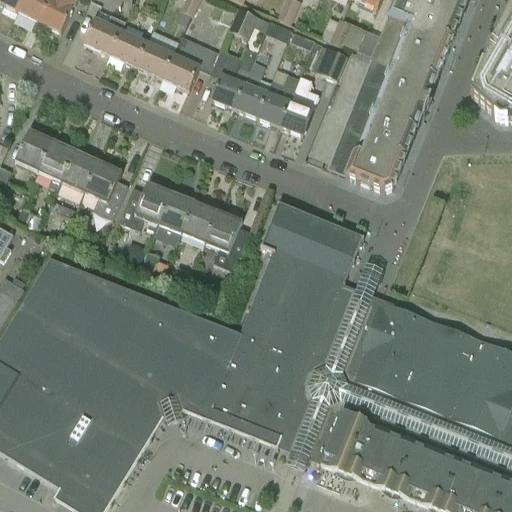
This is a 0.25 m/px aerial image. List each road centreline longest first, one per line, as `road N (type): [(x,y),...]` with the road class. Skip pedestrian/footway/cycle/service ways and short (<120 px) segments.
road 1 (residential): [(374,221),(0,54)]
road 2 (unknown): [(177,441),(178,364),(188,345),(261,351)]
